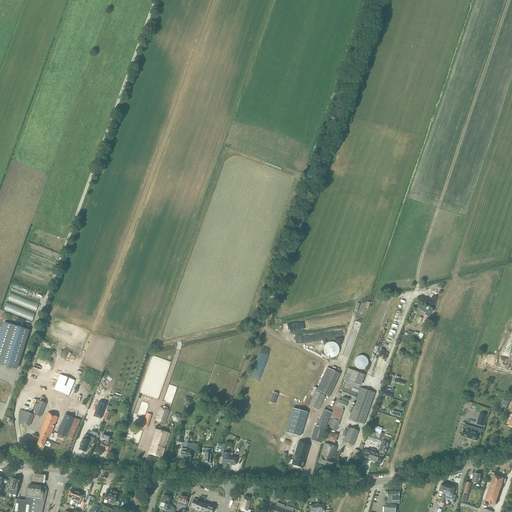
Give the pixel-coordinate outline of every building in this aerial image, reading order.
[(416,303),(414,306),(417,307),(426,313),(429,315),(429,316),(425,315),(421,324),(426,326),(430,317),(431,314),(432,312),(428,310),(416,303)] [(0,341),(0,364),(15,369),(27,330),(6,323),(0,341)] [(325,346),(324,347),(324,349),(324,350),(324,351),(324,352),(325,354),(325,355),(326,356),(327,356),(328,357),(330,357),(331,358),(332,358),(333,357),(335,357),(336,356),(337,356),(338,355),(338,354),(339,352),(339,351),(339,350),(339,349),(339,347),(338,346),(337,345),(337,344),(335,343),(334,343),(333,342),(332,342),(330,342),(329,343),(328,343),(327,344),(326,345),(325,346)] [(367,363),(367,362),(367,361),(366,360),(366,359),(364,358),(362,357),(361,357),(360,357),(359,358),(358,358),(357,359),(356,361),(355,362),(355,363),(356,365),(356,366),(357,368),(358,368),(359,369),(361,369),(362,369),(363,369),(364,369),(365,368),(367,366),(367,365),(367,363)] [(327,368),(316,391),(329,397),(340,374),(327,368)] [(330,418),(327,427),(330,428),(337,431),(340,421),(344,410),(343,409),(344,407),(346,408),(348,403),(340,400),(340,399),(341,397),(355,402),(358,394),(349,419),(364,424),(375,393),(360,387),(360,386),(361,386),(365,375),(348,368),(344,380),(347,381),(346,384),(346,383),(345,385),(344,388),(341,394),(339,393),(335,404),(335,405),(330,418)] [(386,388),(383,395),(392,398),(393,393),(394,389),(392,388),(391,390),(386,388)] [(309,406),(319,411),(326,396),(316,391),(309,406)] [(273,392),(269,402),(275,404),(278,394),(273,392)] [(501,406),(500,410),(505,412),(508,404),(510,401),(504,399),(503,402),(502,402),(501,406)] [(33,410),(35,411),(34,414),(41,417),(46,404),(39,401),(38,404),(36,403),(33,410)] [(99,401),(94,416),(101,419),(107,404),(99,401)] [(160,408),(156,419),(156,420),(165,423),(169,411),(160,408)] [(293,409),(285,432),(300,437),(307,413),(293,409)] [(317,426),(315,425),(311,440),(320,443),(325,429),(332,413),(324,410),(317,426)] [(34,415),(25,411),(20,422),(29,426),(34,415)] [(39,434),(41,435),(37,445),(43,447),(47,437),(50,438),(58,417),(48,413),(39,434)] [(175,413),(172,416),(173,421),(178,422),(181,419),(180,414),(175,413)] [(480,413),(477,424),(483,426),(487,415),(480,413)] [(74,418),(65,414),(57,433),(72,439),(80,420),(74,418)] [(145,418),(145,417),(142,426),(148,428),(151,419),(152,415),(147,414),(145,418)] [(464,425),(463,429),(464,430),(462,437),(468,438),(468,439),(469,439),(471,439),(471,440),(472,440),(472,439),(477,441),(478,437),(480,437),(482,430),(464,425)] [(342,436),(345,437),(343,442),(353,446),(359,431),(349,427),(348,431),(345,429),(342,436)] [(170,433),(157,430),(149,454),(162,458),(170,433)] [(177,436),(176,441),(183,442),(184,431),(181,430),(180,437),(177,436)] [(327,440),(335,443),(338,435),(330,432),(327,440)] [(80,446),(79,450),(87,453),(88,450),(89,450),(91,445),(92,446),(95,439),(85,435),(83,439),(81,443),(80,446)] [(100,449),(106,451),(105,452),(110,453),(113,443),(112,443),(113,441),(109,439),(110,437),(102,435),(101,439),(106,440),(105,442),(103,441),(100,449)] [(382,441),(381,443),(383,444),(382,446),(387,448),(390,441),(388,441),(389,439),(385,437),(385,438),(383,437),(382,441)] [(310,446),(298,441),(292,465),(303,468),(310,446)] [(185,458),(186,458),(185,460),(190,461),(191,451),(196,451),(197,444),(187,443),(186,449),(186,455),(185,455),(185,458)] [(337,448),(324,443),(318,463),(335,468),(339,454),(336,453),(335,458),(334,457),(337,448)] [(219,457),(223,457),(222,464),(229,464),(230,456),(230,453),(230,454),(224,453),(224,450),(225,450),(226,445),(223,445),(222,445),(223,446),(220,453),(219,457)] [(379,451),(380,451),(379,453),(385,455),(387,448),(382,446),(381,446),(380,447),(379,448),(380,448),(379,451)] [(202,454),(205,454),(204,462),(210,462),(211,452),(212,453),(212,449),(210,449),(210,450),(208,450),(208,449),(203,448),(203,449),(202,454)] [(479,484),(482,476),(474,474),(472,482),(479,484)] [(494,475),(486,501),(489,502),(492,503),(496,504),(503,482),(505,483),(506,479),(504,479),(504,478),(494,475)] [(0,496),(6,498),(9,488),(6,487),(0,485),(2,479),(0,477),(0,496)] [(6,498),(14,501),(16,496),(20,481),(8,478),(6,487),(9,488),(6,498)] [(472,484),(466,482),(463,494),(469,495),(470,491),(472,484)] [(442,484),(439,492),(443,493),(442,495),(442,496),(442,498),(445,499),(446,497),(446,496),(447,494),(446,494),(447,491),(448,486),(442,484)] [(41,511),(46,491),(44,488),(41,487),(28,485),(27,497),(26,497),(25,501),(15,499),(12,510),(11,509),(10,511),(41,511)] [(446,496),(446,497),(455,500),(456,496),(453,495),(455,488),(448,486),(447,491),(446,494),(447,494),(446,496)] [(121,494),(108,489),(105,497),(111,500),(110,503),(114,505),(115,501),(118,502),(121,494)] [(68,497),(72,498),(71,500),(73,501),(77,492),(70,490),(68,497)] [(73,501),(72,505),(70,510),(73,511),(76,503),(79,504),(82,505),(81,507),(84,508),(86,504),(85,504),(86,503),(83,502),(85,498),(84,498),(85,495),(83,494),(77,492),(73,501)] [(395,511),(396,504),(392,504),(392,501),(392,492),(387,492),(387,503),(386,503),(385,511),(395,511)] [(161,503),(159,507),(163,509),(164,508),(169,510),(171,505),(168,504),(170,498),(164,496),(161,503)] [(181,496),(180,496),(177,505),(186,508),(188,503),(186,502),(187,499),(184,497),(181,496)] [(249,511),(250,510),(247,509),(249,501),(243,499),(240,511),(238,510),(237,511),(249,511)] [(73,501),(71,500),(69,506),(66,505),(64,508),(70,510),(72,505),(73,501)] [(186,511),(193,511),(194,510),(199,511),(200,511),(203,504),(197,502),(197,501),(193,500),(190,508),(191,508),(189,511),(187,511),(186,511)] [(292,511),(294,509),(286,506),(286,507),(284,507),(284,505),(277,503),(273,511),(292,511)]
